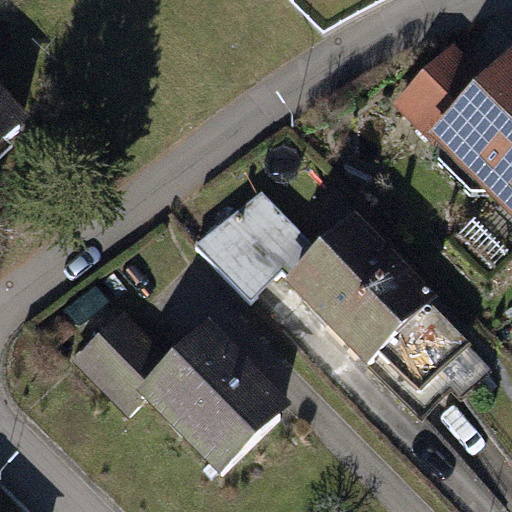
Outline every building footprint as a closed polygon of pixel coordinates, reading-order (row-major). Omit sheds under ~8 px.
[(402,110),(511,214),(511,77),(501,89),(460,50),(402,110)] [(0,166),(38,130),(0,90),(0,166)] [(287,275),(299,287),(323,264),(260,197),(202,252),(253,306),(287,275)] [(480,360),(358,231),(323,264),(299,287),(420,416),(480,360)] [(159,395),(182,374),(133,319),(80,367),(129,421),(159,395)] [(182,374),(159,395),(241,484),(314,417),(233,328),(182,374)]
